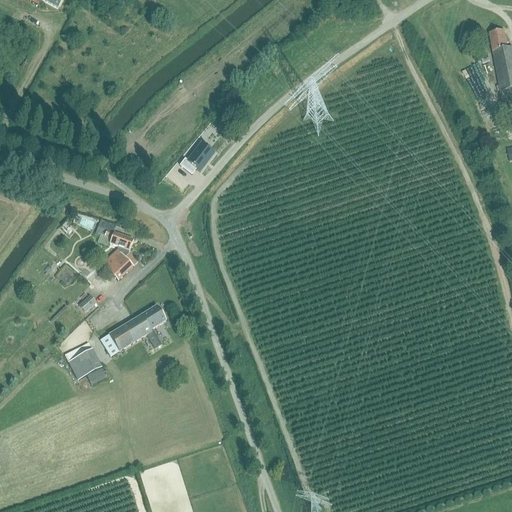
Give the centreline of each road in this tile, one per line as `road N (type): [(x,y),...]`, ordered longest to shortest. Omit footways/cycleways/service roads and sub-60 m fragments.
road 1 (unclassified): [(171,224),(292,97),(429,0)]
road 2 (unclassified): [(278,511),(177,241)]
road 3 (unclassified): [(171,224),(0,157)]
